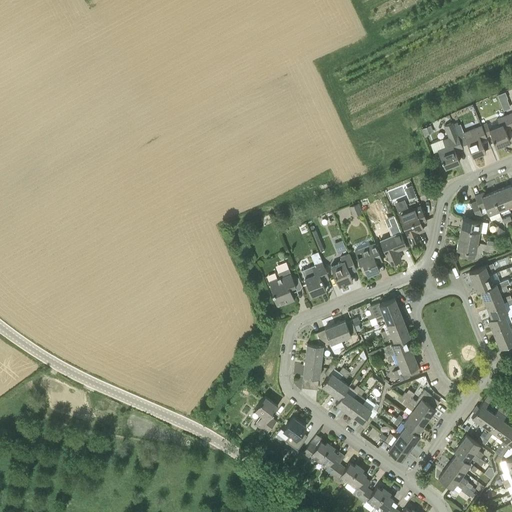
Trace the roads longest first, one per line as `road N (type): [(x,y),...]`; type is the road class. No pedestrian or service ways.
road 1 (tertiary): [(320,511),(203,432),(88,380),(0,326)]
road 2 (residential): [(408,481),(291,393),(284,379),(293,324),(420,269)]
road 3 (residential): [(420,269),(450,189),(511,163)]
road 4 (residential): [(469,400),(440,376),(415,312),(432,296)]
